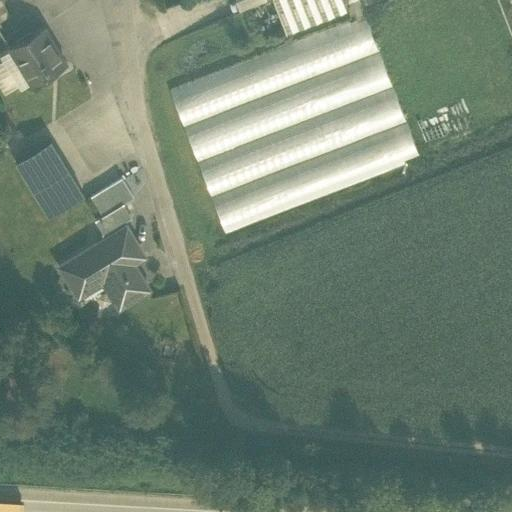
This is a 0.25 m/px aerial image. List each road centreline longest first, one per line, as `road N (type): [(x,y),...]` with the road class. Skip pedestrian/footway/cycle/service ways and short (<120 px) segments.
road 1 (residential): [(127,0),(137,106),(226,421)]
road 2 (track): [(226,421),(511,450)]
